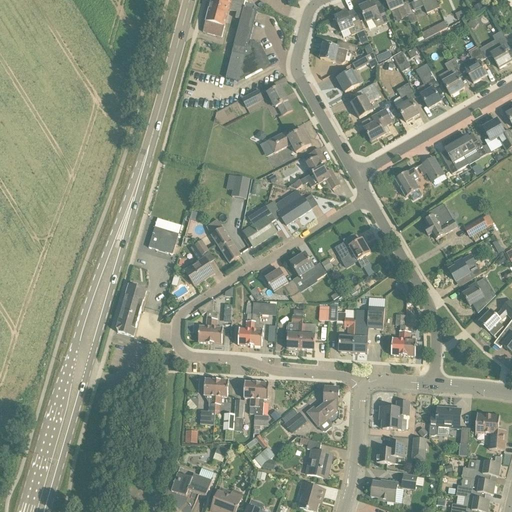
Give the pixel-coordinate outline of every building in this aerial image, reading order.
[(236,14),(235,20),(241,22),(243,15),(245,8),(244,8),(246,1),(244,0),(212,0),(212,4),(221,7),(221,9),(236,14)] [(385,0),(391,13),(398,11),(402,21),(413,16),(408,3),(403,5),(400,0),(385,0)] [(427,15),(439,9),(435,0),(412,0),(415,4),(421,2),(427,15)] [(377,29),(389,23),(382,7),(377,10),(374,3),(360,9),(367,24),(373,21),(377,29)] [(223,38),(230,12),(221,9),(221,7),(212,4),(204,33),(223,38)] [(476,13),(483,9),(481,4),(474,8),(476,13)] [(245,8),(243,15),(241,22),(226,80),(237,83),(244,79),(245,80),(270,67),(258,45),(250,42),(258,13),(245,8)] [(458,21),(470,16),(467,10),(456,15),(458,21)] [(351,37),(356,35),(364,32),(359,22),(353,24),(348,14),(335,19),(342,34),(349,31),(351,37)] [(414,16),(408,19),(411,25),(417,23),(414,16)] [(474,31),(479,25),(472,20),(468,26),(474,31)] [(440,33),(448,29),(445,23),(422,34),(423,37),(425,41),(440,33)] [(364,32),(356,35),(361,45),(368,42),(364,32)] [(444,40),(440,33),(425,41),(417,45),(420,53),(444,40)] [(480,51),(485,60),(485,61),(492,57),(500,70),(511,63),(505,51),(510,48),(501,33),(492,38),(495,42),(480,51)] [(321,61),(342,66),(345,63),(348,53),(356,54),(357,47),(338,43),(336,49),(324,46),(321,61)] [(370,46),(365,48),(368,56),(373,53),(370,46)] [(416,49),(408,54),(411,60),(420,55),(416,49)] [(485,60),(480,51),(478,49),(469,55),(472,60),(463,66),(474,85),(488,77),(480,64),(485,61),(485,60)] [(352,65),(355,71),(356,72),(369,65),(371,70),(379,66),(373,54),(352,65)] [(394,58),(401,71),(409,66),(402,54),(394,58)] [(379,64),(385,61),(383,55),(377,58),(379,64)] [(448,72),(440,77),(450,96),(451,98),(465,90),(464,88),(457,77),(463,73),(455,60),(444,66),(448,72)] [(345,94),(359,87),(352,73),(338,81),(345,94)] [(420,80),(427,92),(421,96),(429,111),(442,103),(434,90),(439,87),(431,74),(420,80)] [(373,113),(369,105),(381,98),(374,85),(361,92),(365,99),(352,106),(359,120),(373,113)] [(401,98),(396,101),(395,104),(406,124),(420,116),(411,100),(416,97),(409,85),(397,92),(401,98)] [(268,95),(275,109),(278,108),(283,117),(293,112),(288,103),(288,102),(281,88),(268,95)] [(259,92),(243,101),(246,108),(263,99),(259,92)] [(386,112),(372,119),(376,125),(365,130),(372,144),(385,136),(382,130),(393,124),(386,112)] [(506,153),(511,149),(511,135),(510,132),(505,135),(497,122),(484,129),(492,144),(499,141),(506,153)] [(291,130),(293,135),(308,130),(314,146),(319,145),(311,123),(291,130)] [(304,132),(302,133),(290,139),(286,133),(268,143),(275,155),(291,146),(295,155),(312,147),(304,132)] [(457,145),(469,166),(480,160),(487,155),(479,142),(472,145),(468,138),(457,145)] [(469,166),(457,145),(446,151),(451,161),(446,164),(452,176),(457,173),(469,166)] [(307,157),(310,162),(310,163),(305,165),(312,177),(314,175),(326,169),(323,164),(326,162),(322,155),(320,156),(317,151),(307,157)] [(427,174),(433,183),(445,176),(434,159),(418,168),(423,177),(427,174)] [(314,175),(312,177),(304,181),(307,186),(309,184),(312,189),(319,185),(319,186),(327,182),(332,192),(340,187),(331,171),(328,173),(326,169),(314,175)] [(414,182),(419,179),(415,171),(396,181),(406,199),(420,191),(414,182)] [(269,179),(272,185),(278,182),(275,176),(269,179)] [(236,179),(233,194),(232,200),(246,203),(250,182),(236,179)] [(303,187),(301,183),(290,189),(291,189),(297,191),(303,187)] [(260,198),(262,187),(261,187),(254,185),(252,196),(260,198)] [(303,197),(281,211),(275,203),(267,208),(276,221),(281,218),(287,227),(312,211),(303,197)] [(277,234),(271,224),(276,221),(267,208),(249,219),(253,226),(243,232),(254,249),(277,234)] [(441,230),(433,217),(425,222),(429,229),(425,231),(429,237),(433,235),(436,241),(438,240),(458,228),(454,222),(441,230)] [(471,238),(489,228),(484,219),(466,229),(471,238)] [(150,248),(157,251),(174,255),(180,235),(156,228),(154,234),(150,248)] [(223,229),(212,237),(230,265),(241,257),(223,229)] [(369,263),(366,258),(371,255),(363,241),(348,249),(345,244),(335,250),(342,262),(352,255),(357,263),(360,268),(369,263)] [(202,242),(194,248),(201,257),(209,252),(202,242)] [(317,282),(327,275),(320,265),(314,268),(306,255),(291,265),(303,284),(314,277),(317,282)] [(456,283),(458,283),(461,288),(481,275),(471,256),(454,266),(455,269),(450,272),(456,283)] [(215,274),(214,273),(205,259),(185,272),(195,288),(215,274)] [(321,265),(326,273),(332,269),(327,261),(321,265)] [(375,274),(370,265),(364,268),(369,278),(375,274)] [(308,305),(294,282),(289,285),(280,272),(266,280),(275,294),(284,288),(294,304),(308,305)] [(470,307),(473,305),(478,313),(495,297),(485,280),(468,290),(470,292),(463,296),(470,307)] [(126,302),(143,308),(148,292),(130,287),(126,302)] [(260,294),(255,297),(258,303),(264,299),(260,294)] [(207,314),(206,321),(206,328),(200,328),(199,344),(211,345),(213,315),(214,301),(198,311),(202,317),(207,314)] [(507,317),(511,322),(511,302),(511,301),(501,311),(501,312),(496,317),(492,312),(480,324),(490,334),(494,338),(503,328),(500,325),(507,317)] [(143,308),(126,302),(118,330),(120,334),(134,338),(143,308)] [(252,316),(251,348),(263,349),(264,332),(257,331),(258,326),(261,326),(261,323),(261,316),(268,317),(269,305),(254,305),(252,316)] [(330,308),(329,323),(337,323),(338,307),(335,307),(330,306),(330,308)] [(329,323),(330,308),(320,308),(319,322),(329,323)] [(369,309),(368,330),(384,331),(385,310),(369,309)] [(298,335),(289,334),(288,334),(287,350),(301,351),(303,325),(304,311),(295,311),(294,316),(293,316),(292,325),(295,325),(294,332),(298,332),(298,335)] [(223,346),(224,329),(217,329),(218,316),(213,315),(211,345),(223,346)] [(240,330),(239,347),(251,348),(252,316),(248,316),(247,331),(240,330)] [(401,327),(405,328),(406,317),(397,316),(396,327),(401,327)] [(341,338),(340,354),(353,354),(356,320),(345,319),(345,328),(349,328),(349,335),(351,335),(351,338),(341,338)] [(356,320),(353,354),(367,355),(368,340),(358,339),(358,334),(365,334),(365,330),(366,330),(366,321),(356,320)] [(511,323),(494,346),(500,350),(503,347),(511,354),(511,323)] [(316,336),(306,335),(306,332),(308,332),(308,326),(303,325),(301,351),(315,352),(316,336)] [(405,333),(405,328),(401,327),(400,333),(399,333),(398,341),(393,341),(392,357),(404,358),(405,333)] [(405,333),(404,358),(416,359),(417,342),(411,342),(411,334),(405,333)] [(215,426),(215,423),(216,406),(218,382),(205,381),(204,396),(211,397),(211,405),(209,405),(209,413),(202,412),(201,425),(215,426)] [(228,398),(229,383),(218,382),(216,406),(221,406),(222,398),(228,398)] [(252,400),(251,415),(255,416),(258,384),(245,384),(244,399),(252,400)] [(264,403),(262,403),(262,400),(268,401),(269,385),(258,384),(255,416),(255,426),(269,427),(269,417),(264,417),(264,403)] [(339,390),(325,389),(324,405),(325,405),(317,412),(314,409),(308,414),(323,433),(326,433),(331,428),(332,425),(328,421),(338,413),(339,390)] [(237,401),(236,416),(234,432),(243,433),(243,430),(245,431),(246,422),(243,422),(245,402),(237,401)] [(381,409),(380,422),(383,422),(383,430),(406,432),(406,422),(403,422),(403,417),(409,417),(410,404),(398,403),(397,410),(381,409)] [(438,409),(437,417),(431,416),(430,437),(434,437),(436,436),(437,434),(438,429),(460,430),(462,411),(438,409)] [(276,422),(281,417),(277,412),(271,417),(276,422)] [(285,426),(292,435),(306,424),(299,415),(297,416),(294,412),(283,420),(287,425),(285,426)] [(224,415),(223,424),(215,423),(215,426),(214,431),(234,432),(236,416),(224,415)] [(500,417),(477,415),(476,434),(491,435),(490,451),(505,452),(506,432),(499,431),(500,417)] [(423,439),(429,434),(424,429),(419,434),(423,439)] [(462,430),(461,446),(469,446),(470,430),(462,430)] [(197,445),(198,433),(186,432),(185,444),(197,445)] [(260,437),(256,440),(258,444),(264,450),(268,447),(260,437)] [(414,440),(413,452),(426,453),(426,441),(414,440)] [(307,476),(326,480),(328,470),(327,470),(327,466),(332,467),(334,456),(320,453),(322,444),(310,442),(309,446),(308,451),(312,452),(307,476)] [(377,464),(404,467),(406,445),(388,443),(387,451),(378,450),(377,464)] [(228,451),(219,447),(216,455),(225,459),(228,451)] [(262,468),(270,461),(275,457),(268,449),(255,460),(262,468)] [(276,463),(270,461),(262,468),(274,471),(276,463)] [(463,479),(472,481),(472,480),(488,483),(489,477),(500,479),(502,466),(478,462),(477,464),(470,462),(469,470),(464,469),(463,479)] [(446,475),(454,473),(452,466),(444,468),(446,475)] [(257,480),(265,482),(267,475),(258,473),(257,480)] [(213,480),(212,479),(212,482),(194,475),(192,480),(178,474),(171,492),(187,498),(188,495),(189,496),(190,492),(207,498),(213,480)] [(402,490),(416,492),(417,479),(404,477),(402,490)] [(467,498),(482,501),(483,495),(494,497),(496,484),(488,483),(472,480),(472,481),(470,489),(459,487),(457,497),(466,499),(467,498)] [(379,502),(395,504),(398,485),(382,482),(382,484),(374,483),(373,487),(372,488),(371,489),(371,490),(371,491),(371,492),(371,493),(372,493),(372,494),(372,498),(380,500),(379,502)] [(307,486),(300,510),(308,511),(317,511),(321,499),(324,500),(326,492),(307,486)] [(233,494),(231,498),(218,494),(211,511),(237,511),(241,502),(243,497),(233,494)] [(452,511),(489,511),(491,502),(482,501),(467,498),(466,499),(465,507),(453,506),(452,511)]
